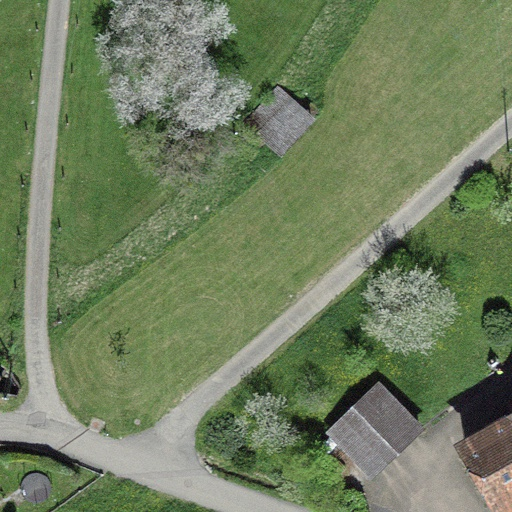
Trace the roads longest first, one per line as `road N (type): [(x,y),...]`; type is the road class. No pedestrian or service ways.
road 1 (track): [(148,467),(234,373),(511,130)]
road 2 (residential): [(49,435),(37,299),(60,0)]
road 3 (unclassified): [(273,511),(49,435)]
